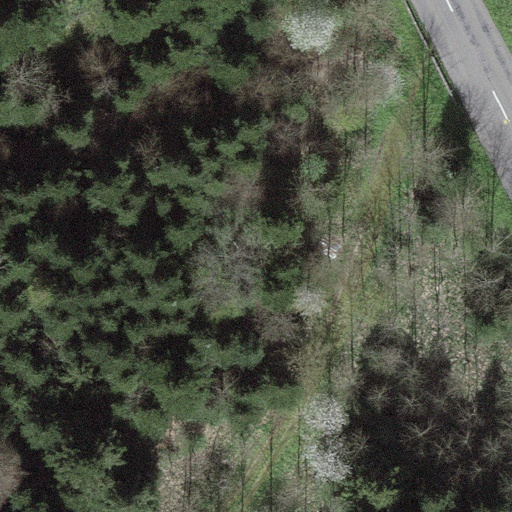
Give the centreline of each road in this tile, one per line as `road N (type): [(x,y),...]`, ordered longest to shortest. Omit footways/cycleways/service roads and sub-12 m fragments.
road 1 (track): [(223,511),(282,440),(437,70),(445,0)]
road 2 (secondary): [(511,128),(447,0)]
